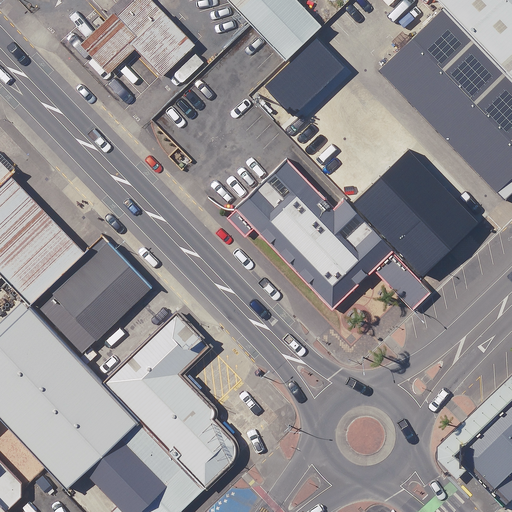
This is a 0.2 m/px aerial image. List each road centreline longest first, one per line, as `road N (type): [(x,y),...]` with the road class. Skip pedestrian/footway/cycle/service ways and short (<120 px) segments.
road 1 (tertiary): [(332,401),(0,52)]
road 2 (unclassified): [(400,402),(511,298)]
